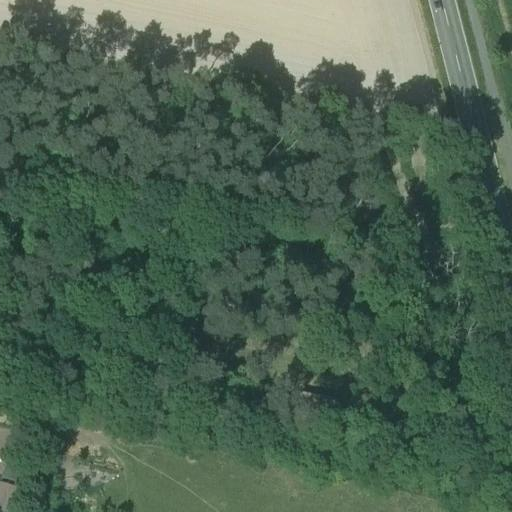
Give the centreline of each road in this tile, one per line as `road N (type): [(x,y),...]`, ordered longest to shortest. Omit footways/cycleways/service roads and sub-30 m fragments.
road 1 (track): [(479,152),(0,60)]
road 2 (secondary): [(441,0),(511,281)]
